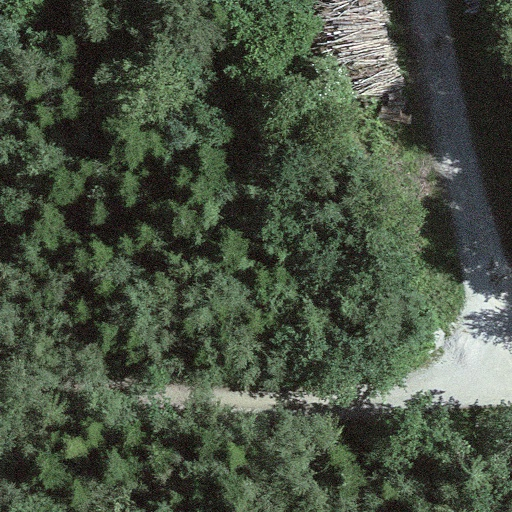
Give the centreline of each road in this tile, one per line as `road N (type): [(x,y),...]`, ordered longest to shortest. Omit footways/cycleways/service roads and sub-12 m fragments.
road 1 (track): [(0,342),(124,401),(319,405),(429,391),(497,393)]
road 2 (track): [(433,0),(447,129),(490,297),(497,393),(511,393)]
